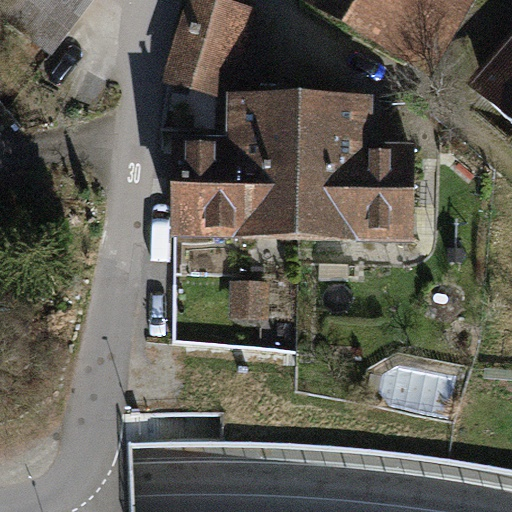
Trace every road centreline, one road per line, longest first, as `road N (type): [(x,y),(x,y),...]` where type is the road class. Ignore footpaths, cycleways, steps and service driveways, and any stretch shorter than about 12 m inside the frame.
road 1 (residential): [(157,0),(92,464),(35,501),(0,507)]
road 2 (secondary): [(435,511),(345,499),(137,494),(0,509)]
